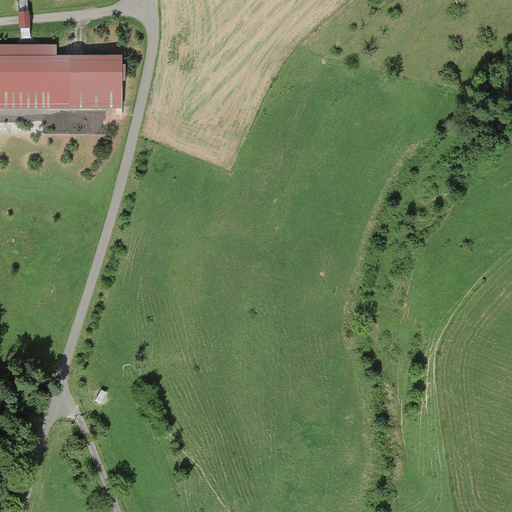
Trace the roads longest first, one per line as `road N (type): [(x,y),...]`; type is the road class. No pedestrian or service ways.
road 1 (unclassified): [(17,511),(133,129),(147,69),(148,0)]
road 2 (track): [(148,3),(0,23)]
road 3 (track): [(115,511),(77,420),(53,396)]
